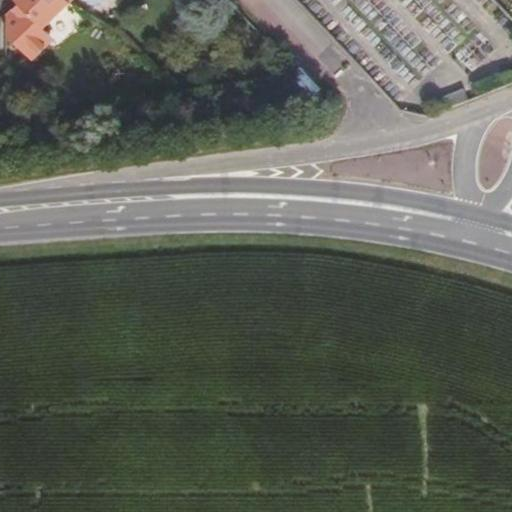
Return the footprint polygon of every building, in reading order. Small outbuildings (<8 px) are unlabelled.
[(73,4),(69,0),(18,0),(19,0),(24,7),(45,30),(73,4)] [(83,0),(91,7),(98,8),(106,0),(83,0)] [(49,35),(45,30),(24,7),(10,19),(10,38),(35,62),(49,48),(49,35)] [(318,103),(333,92),(317,71),(302,83),(318,103)] [(8,75),(0,75),(0,115),(9,116),(8,75)]
